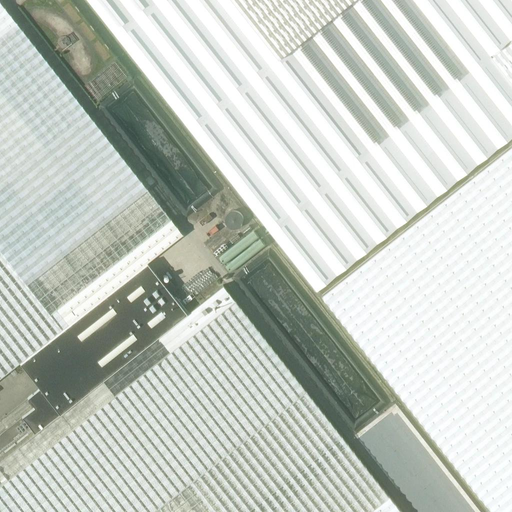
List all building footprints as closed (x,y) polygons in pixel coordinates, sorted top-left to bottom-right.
[(511,0),(89,0),(236,187),(317,290),(511,136),(511,80),(491,54),(511,37),(511,0)] [(182,234),(0,1),(0,377),(19,362),(147,262),(182,234)] [(511,37),(491,54),(511,80),(511,37)] [(511,511),(511,145),(322,295),(493,511),(511,511)] [(34,433),(187,313),(147,262),(19,362),(40,388),(27,398),(34,407),(22,417),(34,433)] [(400,511),(222,285),(187,313),(34,433),(0,459),(0,511),(400,511)]
